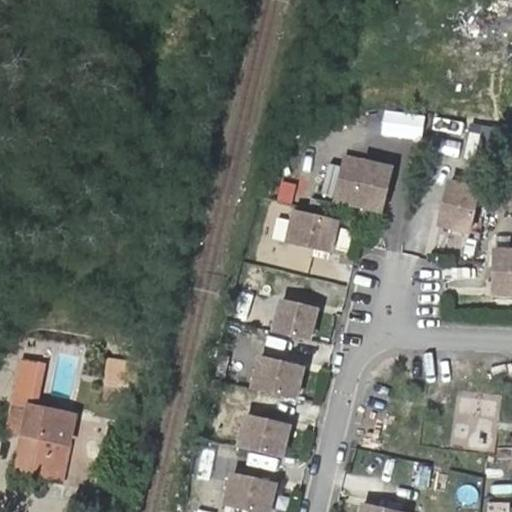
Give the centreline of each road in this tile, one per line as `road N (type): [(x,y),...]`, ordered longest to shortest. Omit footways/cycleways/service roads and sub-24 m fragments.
road 1 (residential): [(316,511),(354,361),(380,342),(418,336),(511,340)]
road 2 (unknown): [(380,342),(435,128)]
